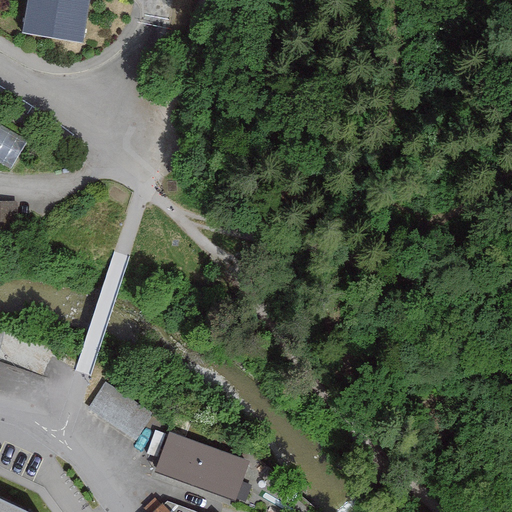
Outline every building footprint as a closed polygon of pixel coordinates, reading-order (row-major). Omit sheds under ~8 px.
[(91,0),(32,0),(27,36),(84,46),(91,0)] [(0,154),(17,165),(33,139),(0,119),(0,154)] [(0,239),(21,238),(19,203),(0,204),(0,239)] [(154,415),(109,384),(89,412),(134,443),(154,415)] [(252,464),(172,435),(158,472),(238,501),(252,464)] [(0,511),(22,511),(0,501),(0,511)]
